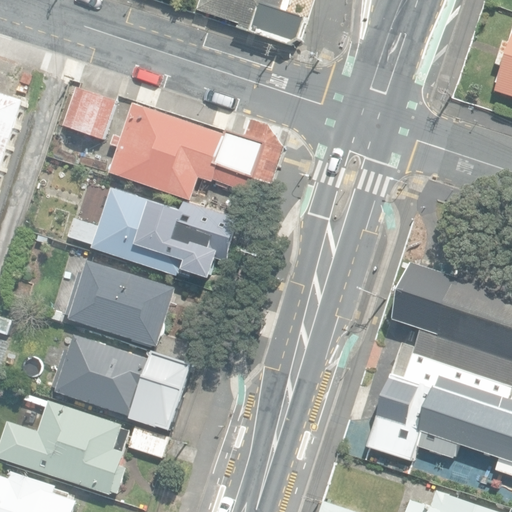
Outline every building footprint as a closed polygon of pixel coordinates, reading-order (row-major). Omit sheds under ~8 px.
[(240,28),(291,45),(303,40),(310,19),(284,11),(287,0),(204,0),(201,10),(242,24),(240,28)] [(511,43),(505,41),(498,64),(506,66),(498,91),(511,95),(511,43)] [(66,127),(106,140),(120,102),(80,88),(67,126),(66,127)] [(0,192),(30,104),(0,93),(0,192)] [(112,173),(195,200),(202,178),(219,183),(218,186),(229,190),(230,186),(252,194),(269,143),(229,130),(228,135),(136,105),(125,137),(117,135),(114,145),(121,147),(112,173)] [(89,187),(101,191),(104,181),(92,177),(89,187)] [(96,249),(181,276),(183,271),(218,282),(225,257),(232,260),(245,219),(187,201),(184,209),(113,186),(101,226),(78,219),(72,238),(97,246),(96,249)] [(36,208),(50,212),(55,196),(41,191),(36,208)] [(498,470),(511,474),(511,293),(508,292),(511,280),(511,266),(469,253),(461,279),(441,272),(422,328),(426,329),(419,349),(407,344),(374,444),(412,457),(421,447),(459,459),(463,446),(502,458),(498,470)] [(71,320),(161,348),(179,289),(90,261),(86,274),(81,273),(68,315),(72,316),(71,320)] [(50,317),(62,322),(65,314),(53,310),(52,310),(50,317)] [(0,316),(0,331),(10,335),(15,321),(0,316)] [(58,393),(173,433),(196,367),(158,355),(155,363),(78,337),(76,344),(72,343),(69,351),(68,350),(55,388),(59,389),(58,393)] [(0,359),(6,362),(12,345),(0,340),(0,359)] [(126,452),(132,431),(124,428),(125,425),(51,401),(41,432),(10,422),(0,452),(0,458),(114,495),(115,492),(120,494),(129,469),(123,467),(128,452),(126,452)] [(131,447),(165,458),(172,437),(138,425),(131,447)] [(0,511),(76,511),(81,501),(56,493),(58,486),(14,472),(12,479),(0,475),(0,511)] [(502,511),(438,491),(433,506),(414,500),(412,507),(410,511),(502,511)] [(362,511),(324,500),(320,511),(362,511)]
